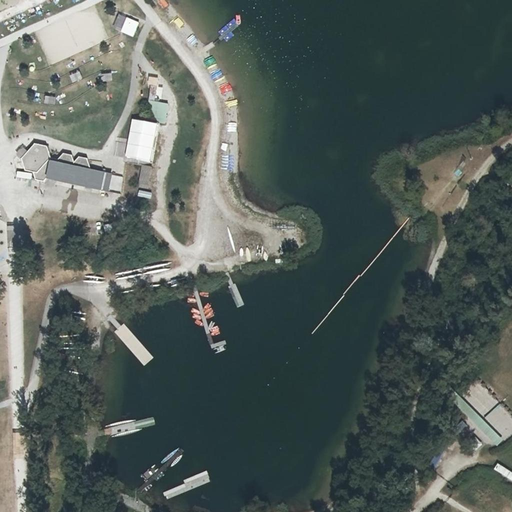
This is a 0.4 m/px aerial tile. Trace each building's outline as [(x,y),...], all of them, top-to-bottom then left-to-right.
[(117,13),(111,28),(133,36),(138,22),(117,13)] [(217,86),(221,93),(231,89),(228,81),(217,86)] [(160,125),(134,120),(126,158),(153,163),(160,125)] [(47,180),(109,193),(113,175),(91,170),(88,159),(80,157),(75,163),(73,156),(64,154),(59,160),(52,158),(48,147),(35,144),(22,160),(26,172),(33,173),(35,181),(44,183),(47,180)] [(17,172),(16,178),(31,180),(32,173),(17,172)] [(104,226),(106,237),(119,235),(117,224),(104,226)] [(444,393),(497,447),(503,440),(450,387),(444,393)] [(475,437),(468,445),(475,452),(483,445),(475,437)] [(432,466),(443,451),(438,448),(428,462),(432,466)] [(511,472),(499,464),(496,470),(511,480),(511,472)] [(446,473),(450,477),(459,470),(454,465),(446,473)]
